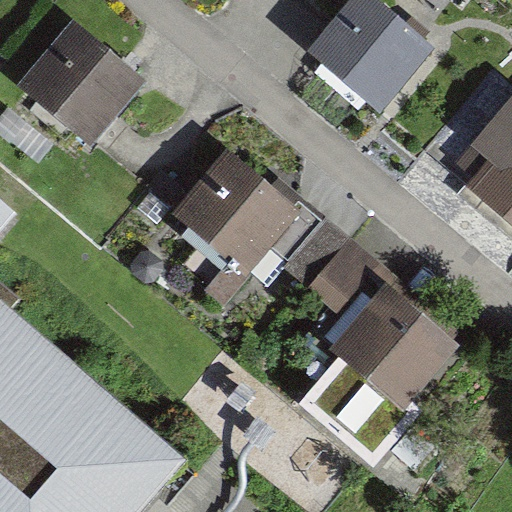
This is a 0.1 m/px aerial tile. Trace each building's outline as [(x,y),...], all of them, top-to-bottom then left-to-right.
[(394,0),(376,0),(319,67),(389,126),(454,50),(394,0)] [(79,31),(29,90),(90,141),(140,82),(79,31)] [(244,151),(190,216),(269,281),(323,216),(244,151)] [(511,162),(484,195),(511,219),(511,162)] [(0,511),(140,511),(184,461),(10,314),(23,298),(0,278),(0,229),(12,216),(0,205),(0,511)] [(347,362),(428,418),(480,344),(399,287),(347,362)]
